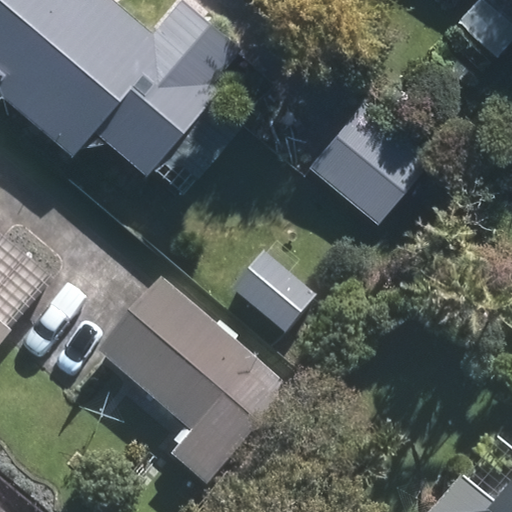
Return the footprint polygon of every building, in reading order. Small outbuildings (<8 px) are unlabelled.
[(0,0),(0,81),(80,151),(101,127),(185,200),(258,117),(219,83),(253,44),(202,0),(181,0),(159,26),(129,0),(0,0)] [(511,0),(477,0),(460,21),(503,56),(511,45),(511,0)] [(372,97),(316,162),(384,221),(440,156),(372,97)] [(0,356),(63,283),(5,233),(0,239),(0,214),(3,212),(0,209),(0,356)] [(269,254),(236,294),(289,338),(322,298),(269,254)] [(297,387),(166,279),(102,356),(194,432),(174,457),(212,489),(297,387)] [(468,477),(436,511),(511,511),(511,496),(502,508),(468,477)]
